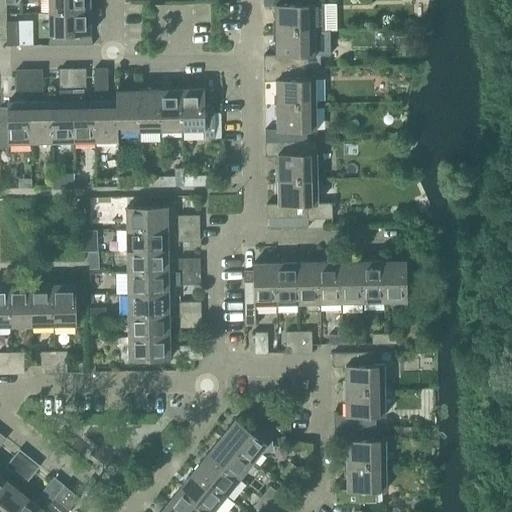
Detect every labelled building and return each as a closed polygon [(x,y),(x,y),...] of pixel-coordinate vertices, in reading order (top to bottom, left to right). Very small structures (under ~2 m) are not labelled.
[(49,0),(50,13),(91,12),(90,0),(49,0)] [(263,0),(263,6),(276,6),(276,30),(315,29),(325,29),(325,3),(305,3),(304,0),(263,0)] [(91,12),(50,13),(50,35),(91,34),(91,12)] [(19,22),(7,22),(7,46),(19,46),(19,22)] [(264,54),(265,67),(306,66),(306,55),(316,55),(315,29),(276,30),(277,54),(264,54)] [(277,80),(277,104),(316,104),(316,78),(306,78),(306,66),(265,67),(265,81),(277,80)] [(73,90),(73,68),(60,69),(61,90),(73,90)] [(86,68),(73,68),(73,90),(83,90),(87,89),(86,68)] [(108,89),(108,68),(95,68),(95,89),(108,89)] [(30,91),(30,69),(17,69),(18,91),(30,91)] [(43,69),(30,69),(30,91),(43,90),(43,69)] [(205,88),(183,89),(183,130),(205,130),(205,138),(223,138),(222,112),(215,112),(214,97),(205,98),(205,88)] [(161,89),(139,90),(140,131),(162,130),(161,89)] [(183,89),(161,89),(162,130),(183,130),(183,89)] [(61,101),(52,101),(53,142),(74,141),(73,90),(61,90),(61,101)] [(83,90),(73,90),(74,141),(96,141),(95,100),(84,100),(83,90)] [(116,90),(117,100),(118,131),(119,131),(140,131),(139,90),(116,90)] [(117,100),(95,100),(96,141),(119,140),(119,131),(118,131),(117,100)] [(31,142),(30,101),(8,102),(9,110),(0,110),(0,146),(10,147),(10,142),(31,142)] [(52,101),(30,101),(31,142),(53,142),(52,101)] [(266,129),(266,142),(307,141),(307,129),(317,129),(316,104),(277,104),(278,129),(266,129)] [(278,155),(279,179),(318,178),(317,141),(307,141),(266,142),(266,155),(278,155)] [(175,175),(162,176),(163,186),(176,186),(175,175)] [(194,175),(194,185),(207,185),(207,175),(194,175)] [(133,176),(120,177),(120,186),(133,186),(133,176)] [(163,186),(162,176),(149,176),(149,186),(163,186)] [(318,178),(279,179),(279,203),(267,203),(267,217),(315,216),(315,218),(333,217),(333,202),(318,202),(318,178)] [(127,206),(128,228),(168,228),(168,205),(127,206)] [(178,215),(178,228),(200,227),(200,215),(178,215)] [(200,227),(178,228),(179,241),(201,241),(200,227)] [(128,228),(128,250),(169,250),(168,228),(128,228)] [(128,250),(128,272),(169,271),(169,250),(128,250)] [(179,258),(179,271),(201,271),(201,258),(179,258)] [(385,260),(363,261),(364,301),(385,301),(385,260)] [(407,260),(385,260),(385,301),(408,301),(407,260)] [(319,261),(298,262),(298,303),(320,302),(319,261)] [(341,261),(319,261),(320,302),(342,302),(341,261)] [(363,261),(341,261),(342,302),(364,301),(363,261)] [(277,303),(276,262),(254,263),(254,271),(244,271),(245,324),(256,324),(256,303),(277,303)] [(298,262),(276,262),(277,303),(298,303),(298,262)] [(128,272),(129,294),(169,293),(169,271),(128,272)] [(201,271),(179,271),(179,284),(201,284),(201,271)] [(76,283),(54,284),(55,325),(77,324),(76,283)] [(0,284),(0,325),(11,325),(10,285),(0,284)] [(32,284),(10,285),(11,325),(33,325),(32,284)] [(54,284),(32,284),(33,325),(55,325),(54,284)] [(129,294),(129,315),(170,315),(169,293),(129,294)] [(180,302),(180,315),(202,314),(202,301),(180,302)] [(202,314),(180,315),(180,327),(202,327),(202,314)] [(129,315),(129,337),(170,336),(170,315),(129,315)] [(299,353),(299,331),(286,331),(286,353),(299,353)] [(312,331),(299,331),(299,353),(312,352),(312,331)] [(268,332),(254,332),(255,353),(268,353),(268,332)] [(386,343),(386,333),(373,333),(373,343),(386,343)] [(399,333),(386,333),(386,343),(399,343),(399,333)] [(343,344),(342,334),(329,334),(330,344),(343,344)] [(356,334),(342,334),(343,344),(356,343),(356,334)] [(170,336),(129,337),(130,360),(171,359),(170,336)] [(181,345),(181,359),(203,358),(202,345),(181,345)] [(0,373),(12,373),(12,352),(0,351),(0,373)] [(25,351),(12,352),(12,373),(25,373),(25,351)] [(56,372),(55,351),(42,351),(43,373),(56,372)] [(68,351),(55,351),(56,372),(69,372),(68,351)] [(346,366),(346,390),(385,389),(385,363),(375,364),(375,351),(333,352),(334,366),(346,366)] [(334,414),(335,428),(376,427),(376,415),(385,415),(385,389),(346,390),(347,414),(334,414)] [(237,418),(223,435),(254,461),(262,451),(273,450),(271,430),(253,432),(237,418)] [(347,441),(348,464),(386,464),(386,438),(376,438),(376,427),(335,428),(335,441),(347,441)] [(223,435),(209,452),(241,478),(254,461),(223,435)] [(7,466),(17,474),(31,457),(20,449),(7,466)] [(209,452),(195,469),(227,495),(241,478),(209,452)] [(31,457),(17,474),(27,482),(40,465),(31,457)] [(307,475),(290,461),(282,472),(299,485),(307,475)] [(386,464),(348,464),(348,488),(336,489),(336,503),(378,502),(378,490),(387,489),(386,464)] [(195,469),(182,486),(213,511),(214,511),(219,511),(227,501),(227,495),(195,469)] [(0,495),(10,482),(0,473),(0,495)] [(51,502),(55,497),(65,485),(55,476),(41,494),(51,502)] [(0,495),(0,511),(14,511),(27,496),(10,482),(0,495)] [(65,485),(55,497),(69,509),(79,497),(65,485)] [(182,486),(168,503),(179,511),(212,511),(213,511),(182,486)] [(271,486),(263,496),(280,509),(287,499),(271,486)] [(27,496),(14,511),(43,511),(45,510),(27,496)] [(277,511),(280,509),(263,496),(255,506),(262,511),(277,511)] [(179,511),(168,503),(160,511),(179,511)]
